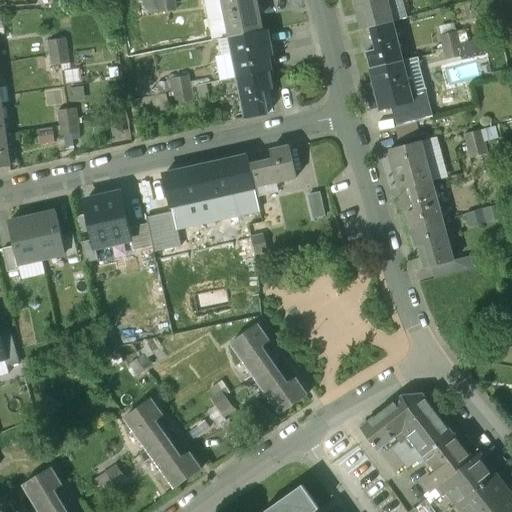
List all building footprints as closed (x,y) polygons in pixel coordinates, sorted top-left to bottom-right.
[(254,0),(222,0),(229,38),(252,34),(248,12),(256,9),(254,0)] [(352,0),(360,30),(370,28),(392,22),(386,0),(352,0)] [(392,22),(370,28),(376,51),(366,53),(370,70),(402,62),(392,22)] [(481,23),(457,29),(457,32),(441,36),(444,48),(460,44),(485,38),(481,23)] [(252,34),(229,38),(236,78),(269,72),(265,55),(256,57),(252,34)] [(66,40),(48,42),(51,66),(69,64),(66,40)] [(460,44),(444,48),(447,61),(463,57),(460,44)] [(402,62),(370,70),(375,88),(384,85),(390,108),(413,103),(402,62)] [(269,72),(236,78),(244,119),(267,115),(263,92),(272,90),(269,72)] [(189,76),(171,79),(173,92),(191,89),(189,76)] [(191,89),(173,92),(175,104),(193,101),(191,89)] [(1,106),(0,105),(0,167),(9,167),(1,106)] [(75,110),(58,111),(61,136),(78,134),(75,110)] [(416,122),(395,128),(397,138),(419,133),(416,122)] [(54,140),(53,127),(39,129),(41,142),(54,140)] [(481,131),(464,135),(467,147),(484,143),(481,131)] [(421,142),(389,151),(394,169),(403,167),(409,189),(432,183),(421,142)] [(484,143),(467,147),(470,159),(487,154),(484,143)] [(271,161),(249,166),(254,188),(296,179),(289,147),(269,151),(271,161)] [(227,171),(225,162),(205,166),(208,176),(208,175),(213,198),(254,189),(254,188),(249,166),(248,166),(248,167),(227,171)] [(208,176),(186,181),(184,171),(164,176),(172,208),(213,198),(208,175),(208,176)] [(432,183),(409,189),(415,211),(406,214),(411,231),(443,222),(432,183)] [(119,193),(84,201),(93,240),(95,248),(130,240),(119,193)] [(319,194),(308,197),(313,219),(324,216),(319,194)] [(500,205),(483,210),(486,220),(502,216),(500,205)] [(55,212),(32,217),(41,260),(65,255),(61,236),(55,212)] [(41,260),(32,217),(8,223),(13,247),(14,247),(18,265),(41,260)] [(443,222),(411,231),(415,248),(424,245),(430,267),(433,266),(453,262),(452,260),(443,222)] [(72,234),(61,236),(65,255),(66,259),(78,257),(72,234)] [(263,235),(250,238),(255,256),(267,253),(263,235)] [(95,248),(93,240),(81,243),(86,263),(98,260),(95,248)] [(14,247),(13,247),(2,249),(7,273),(19,270),(18,265),(14,247)] [(454,262),(433,266),(437,279),(470,270),(466,256),(452,260),(453,262),(454,262)] [(257,326),(230,345),(255,380),(273,367),(260,348),(268,342),(257,326)] [(9,329),(0,331),(0,339),(5,359),(4,359),(7,367),(19,363),(9,329)] [(151,366),(144,355),(136,360),(144,371),(151,366)] [(136,360),(129,365),(136,376),(144,371),(136,360)] [(273,367),(255,380),(279,415),(306,396),(295,380),(286,386),(273,367)] [(221,392),(210,399),(215,407),(226,400),(221,392)] [(45,396),(38,407),(46,411),(53,400),(45,396)] [(420,396),(401,398),(361,429),(375,450),(382,445),(385,448),(389,445),(407,469),(422,458),(451,436),(454,433),(433,405),(429,408),(420,396)] [(61,405),(53,400),(46,411),(54,416),(61,405)] [(150,400),(123,419),(148,454),(168,440),(155,422),(162,416),(150,400)] [(226,400),(215,407),(220,415),(231,407),(226,400)] [(451,436),(422,458),(433,473),(423,481),(430,491),(436,486),(437,488),(479,456),(478,454),(470,460),(451,436)] [(181,459),(168,440),(148,454),(173,489),(200,470),(189,454),(181,459)] [(479,456),(437,488),(443,496),(431,506),(435,511),(450,511),(454,510),(495,477),(479,456)] [(115,466),(104,473),(109,481),(120,474),(115,466)] [(51,469),(23,486),(38,511),(62,511),(65,511),(53,491),(61,486),(51,469)] [(120,474),(109,481),(114,489),(126,481),(120,474)] [(511,511),(511,497),(495,477),(454,510),(455,511),(511,511)] [(319,511),(301,486),(265,511),(319,511)] [(426,500),(410,511),(435,511),(431,506),(426,500)]
